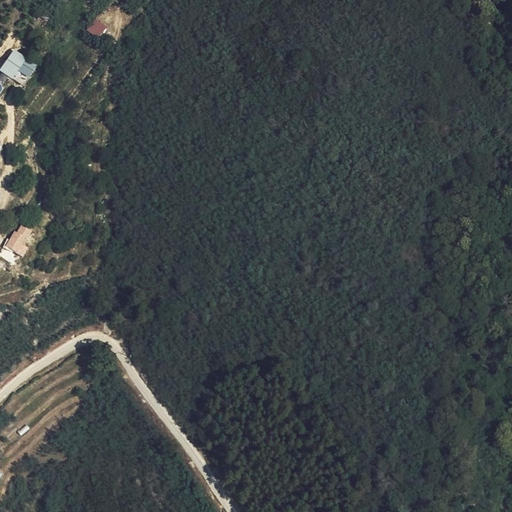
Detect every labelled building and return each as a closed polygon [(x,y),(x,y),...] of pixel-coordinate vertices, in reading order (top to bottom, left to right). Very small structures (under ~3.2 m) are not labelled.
[(86,29),(99,38),(107,26),(94,18),(86,29)] [(12,84),(23,86),(24,74),(14,73),(12,84)] [(6,241),(19,247),(21,239),(9,233),(6,241)] [(0,246),(0,257),(7,261),(11,252),(0,247),(0,246)] [(174,344),(182,353),(189,348),(181,339),(174,344)]
